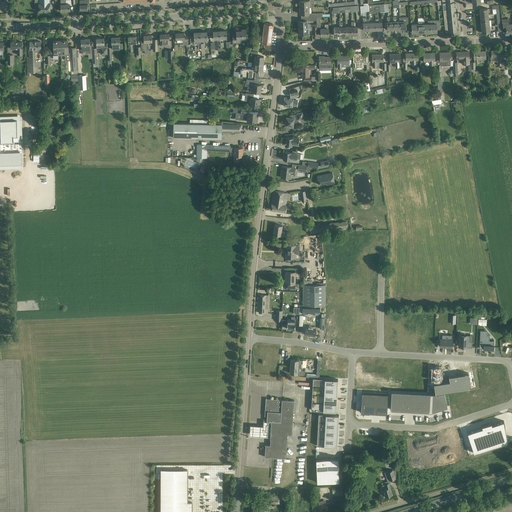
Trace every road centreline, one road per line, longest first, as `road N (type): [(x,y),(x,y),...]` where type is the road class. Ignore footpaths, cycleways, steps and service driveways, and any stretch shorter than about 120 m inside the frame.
road 1 (tertiary): [(248,338),(281,45)]
road 2 (tertiary): [(0,27),(275,6)]
road 3 (residential): [(466,41),(281,45)]
road 4 (tertiary): [(236,511),(248,338)]
road 5 (residential): [(511,405),(435,429),(347,424)]
road 6 (residential): [(379,353),(508,361),(511,377)]
